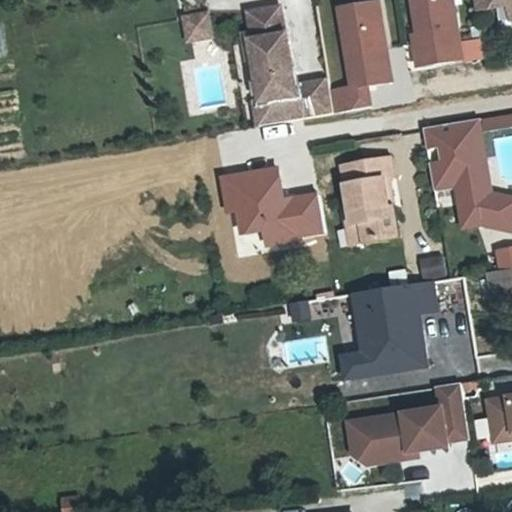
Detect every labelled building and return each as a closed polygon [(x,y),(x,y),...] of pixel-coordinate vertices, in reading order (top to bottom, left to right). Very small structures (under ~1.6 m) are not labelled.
[(462,0),(423,0),(430,42),(425,42),(430,74),(473,68),(462,0)] [(511,0),(482,0),(485,18),(511,13),(511,0)] [(338,100),(341,121),(378,116),(374,94),(399,90),(386,10),(361,14),(364,30),(351,32),(361,96),(338,100)] [(224,39),(220,14),(195,18),(199,43),(224,39)] [(348,16),(351,32),(364,30),(361,14),(348,16)] [(275,132),(307,127),(302,95),(293,41),(291,41),(287,17),(260,20),(264,45),(261,45),(272,112),(275,132)] [(0,21),(0,55),(9,54),(2,21),(0,21)] [(336,90),(302,95),(307,127),(341,121),(338,100),(336,90)] [(275,132),(272,112),(260,114),(263,134),(275,132)] [(462,225),(477,222),(511,230),(511,227),(511,198),(490,193),(478,122),(426,131),(436,192),(456,188),(462,225)] [(314,194),(280,200),(274,169),(223,178),(228,210),(236,209),(240,233),(263,229),(266,246),(298,240),(298,237),(321,233),(314,194)] [(352,178),(358,217),(361,237),(369,237),(372,257),(406,250),(403,221),(394,220),(393,212),(398,211),(395,191),(403,189),(399,169),(352,178)] [(361,237),(358,217),(350,218),(357,259),(372,257),(369,237),(361,237)] [(425,259),(426,280),(449,278),(448,258),(425,259)] [(493,281),(498,308),(511,306),(511,277),(507,279),(493,281)] [(439,312),(435,290),(364,300),(367,323),(373,359),(346,364),(348,380),(430,368),(427,347),(421,348),(416,316),(439,312)] [(298,324),(316,321),(313,301),(294,305),(298,324)] [(442,394),(445,417),(363,429),(367,452),(383,464),(421,459),(452,454),(451,448),(473,445),(465,391),(442,394)] [(511,406),(486,410),(492,450),(511,447),(511,406)] [(367,452),(363,429),(353,431),(358,463),(370,472),(422,465),(421,459),(383,464),(367,452)] [(102,511),(101,497),(84,498),(85,511),(102,511)] [(65,499),(66,511),(84,511),(84,498),(65,499)]
